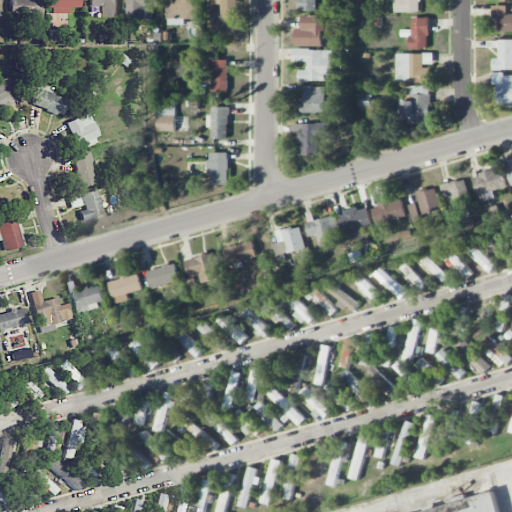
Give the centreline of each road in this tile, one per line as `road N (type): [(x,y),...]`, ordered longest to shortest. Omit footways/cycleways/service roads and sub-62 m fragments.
road 1 (residential): [(511,277),(0,425)]
road 2 (residential): [(46,511),(511,377)]
road 3 (residential): [(269,199),(0,277)]
road 4 (residential): [(511,128),(269,199)]
road 5 (residential): [(268,0),(269,199)]
road 6 (residential): [(463,0),(464,94),(476,139)]
